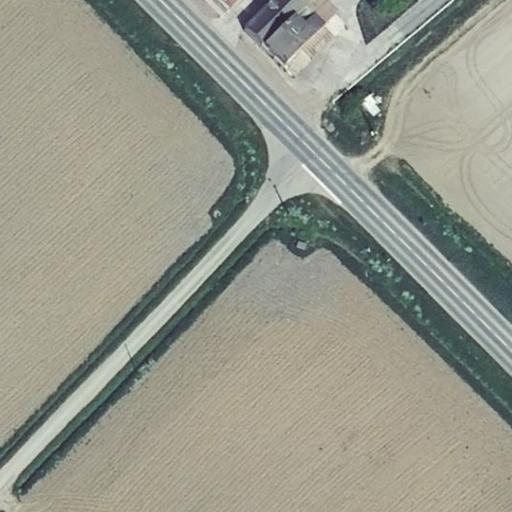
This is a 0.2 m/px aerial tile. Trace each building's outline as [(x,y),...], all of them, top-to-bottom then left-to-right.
[(217,0),(224,6),(228,11),(238,0),(217,0)] [(263,48),(303,8),(294,0),(272,0),(244,27),(263,48)] [(329,0),(311,0),(303,8),(263,48),(279,65),(299,47),(319,27),(325,21),(328,23),(333,24),(338,19),(338,14),(335,11),(338,9),(329,0)] [(329,37),(319,27),(299,47),(309,57),(329,37)] [(306,245),(296,242),(295,249),(304,251),(306,245)]
